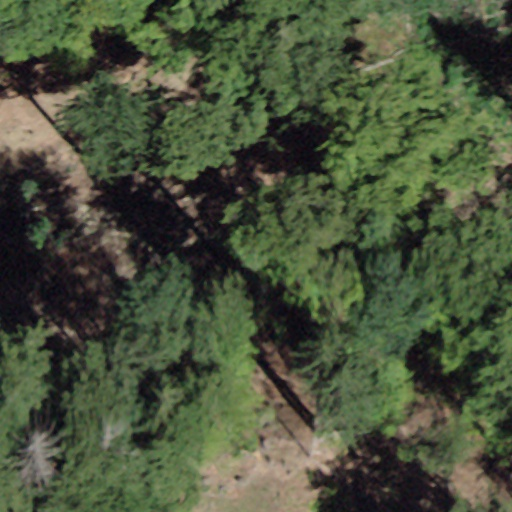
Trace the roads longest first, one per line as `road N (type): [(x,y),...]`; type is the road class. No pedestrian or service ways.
road 1 (track): [(0,301),(124,362),(311,389),(350,423),(393,511)]
road 2 (track): [(236,0),(190,92),(119,127),(24,150),(0,165)]
